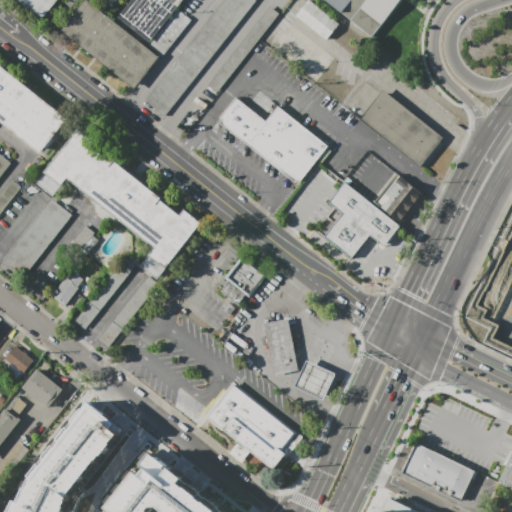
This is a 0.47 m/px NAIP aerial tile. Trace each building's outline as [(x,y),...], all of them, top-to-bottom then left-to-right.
[(56,0),(22,0),(44,17),(56,0)] [(89,0),(158,55),(134,85),(63,29),(85,0),(89,0)] [(130,0),(183,0),(150,41),(118,15),(130,0)] [(223,0),(255,0),(165,116),(145,101),(223,0)] [(326,0),(374,36),(400,0),(326,0)] [(269,6),(277,13),(216,92),(208,86),(269,6)] [(178,9),(190,19),(162,55),(150,45),(178,9)] [(0,121),(0,65),(67,121),(40,154),(0,121)] [(443,136),(381,90),(359,120),(421,166),(443,136)] [(248,145),(221,124),(224,121),(221,119),(237,98),(266,122),(248,145)] [(301,125),(271,163),(248,145),(266,122),(278,107),(301,125)] [(203,224),(185,209),(180,215),(98,148),(104,141),(84,125),(46,171),(62,185),(69,177),(157,248),(151,255),(167,268),(203,224)] [(271,163),(301,125),(328,147),(301,182),(298,180),(296,183),(271,163)] [(0,154),(11,163),(0,177),(0,154)] [(399,175),(426,196),(405,223),(378,203),(399,175)] [(0,195),(12,180),(21,187),(0,214),(0,195)] [(344,183),(400,225),(384,245),(370,234),(352,259),(324,236),(343,212),(329,202),(344,183)] [(2,262),(52,199),(72,215),(22,278),(2,262)] [(511,238),(479,318),(484,320),(479,332),(511,345),(511,238)] [(133,264),(123,256),(76,322),(86,329),(133,264)] [(245,261),(267,276),(251,296),(249,294),(240,305),(223,292),(232,281),(231,279),(245,261)] [(53,295),(66,305),(84,279),(72,270),(53,295)] [(263,323),(287,319),(297,370),(273,374),(263,323)] [(11,341),(0,355),(24,374),(35,361),(11,341)] [(306,361),(334,374),(322,399),(294,386),(306,361)] [(38,368),(22,388),(48,408),(64,388),(38,368)] [(201,415),(276,474),(304,439),(236,384),(229,393),(225,389),(217,400),(215,398),(201,415)] [(86,400),(124,428),(68,496),(70,497),(64,511),(8,511),(14,498),(17,500),(29,477),(27,475),(86,400)] [(0,447),(21,420),(6,408),(0,415),(0,447)] [(447,457),(474,470),(460,500),(403,471),(417,443),(447,457)] [(228,511),(149,449),(120,483),(124,485),(103,510),(102,511),(157,511),(161,508),(164,511),(163,511),(228,511)] [(511,455),(511,488),(499,483),(511,455)] [(415,511),(383,511),(389,500),(415,511)]
